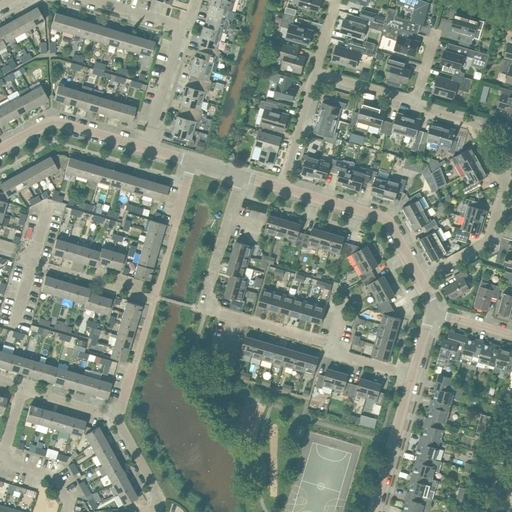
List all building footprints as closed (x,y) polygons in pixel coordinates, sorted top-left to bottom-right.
[(235,0),(209,0),(208,5),(228,11),(232,12),(235,0)] [(299,0),(298,6),(318,11),(321,0),(299,0)] [(424,0),(404,0),(404,3),(403,3),(415,8),(411,22),(394,17),(396,11),(388,9),(384,24),(401,29),(417,34),(420,24),(421,25),(424,16),(426,17),(428,11),(425,10),(428,2),(430,3),(430,2),(424,0)] [(228,11),(208,5),(206,10),(207,11),(209,12),(206,21),(231,28),(232,24),(228,23),(229,22),(227,20),(226,19),(228,11)] [(30,9),(26,11),(34,26),(45,20),(37,7),(31,11),(30,9)] [(288,8),(287,14),(295,16),(297,11),(288,8)] [(376,14),(372,13),(362,10),(360,17),(373,20),(374,21),(376,14)] [(34,26),(26,11),(22,14),(23,15),(17,18),(24,32),(34,26)] [(62,31),(67,14),(63,13),(62,15),(55,13),(51,27),(62,31)] [(287,14),(286,14),(284,13),(280,26),(291,29),(288,39),(309,45),(313,31),(293,25),(295,16),(287,14)] [(450,31),(461,35),(459,44),(471,47),(476,29),(482,30),(484,22),(456,13),(450,31)] [(73,34),(77,19),(71,17),(71,16),(67,14),(62,31),(73,34)] [(373,21),(360,17),(358,24),(344,20),(341,32),(361,38),(364,26),(370,28),(373,21)] [(24,32),(17,18),(11,22),(10,20),(6,22),(14,37),(24,32)] [(84,37),(89,21),(85,20),(84,21),(77,19),(73,34),(84,37)] [(95,40),(99,26),(93,24),(93,22),(89,21),(84,37),(95,40)] [(231,28),(206,21),(203,30),(202,29),(201,30),(199,35),(219,41),(222,33),(224,33),(226,32),(226,30),(229,31),(231,28)] [(14,37),(6,22),(2,25),(3,26),(0,27),(0,35),(4,43),(14,37)] [(399,36),(401,29),(384,24),(381,35),(385,36),(385,37),(397,41),(394,50),(415,56),(419,41),(399,36)] [(106,44),(111,27),(107,26),(106,28),(99,26),(95,40),(106,44)] [(117,47),(122,32),(115,30),(115,29),(111,27),(106,44),(117,47)] [(128,50),(133,34),(128,32),(128,34),(122,32),(117,47),(128,50)] [(139,53),(144,39),(137,37),(137,35),(133,34),(128,50),(139,53)] [(219,41),(199,35),(198,40),(198,41),(200,42),(197,51),(219,57),(220,52),(219,50),(217,49),(219,41)] [(155,42),(144,39),(139,53),(150,56),(153,48),(155,48),(156,43),(155,43),(155,42)] [(295,47),(285,45),(282,44),(279,54),(285,56),(282,67),(301,73),(305,58),(293,54),(295,47)] [(351,50),(337,46),(332,61),(355,68),(360,53),(366,54),(368,48),(352,44),(351,50)] [(489,55),(484,53),(451,44),(449,50),(447,51),(445,50),(441,64),(447,65),(446,66),(449,67),(450,66),(455,68),(453,74),(454,74),(454,73),(460,75),(461,72),(460,69),(463,59),(466,57),(474,59),(472,66),(485,69),(489,55)] [(219,57),(197,51),(195,59),(193,59),(192,60),(190,65),(211,71),(213,62),(215,63),(217,62),(218,60),(222,61),(223,58),(218,57),(219,57)] [(12,57),(6,60),(8,64),(11,69),(17,66),(12,57)] [(388,77),(387,83),(398,87),(400,81),(407,83),(411,70),(400,67),(402,62),(389,58),(386,71),(390,72),(388,77)] [(511,61),(507,60),(505,60),(502,71),(509,73),(506,81),(511,83),(511,61)] [(208,79),(211,71),(190,65),(189,70),(190,71),(191,72),(189,80),(215,88),(216,85),(211,83),(211,82),(210,80),(208,79)] [(284,99),(292,101),(296,90),(291,88),(294,78),(274,73),(272,81),(277,83),(274,91),(276,91),(274,98),(283,100),(284,99)] [(476,81),(467,78),(460,76),(460,75),(454,73),(454,74),(453,74),(451,81),(437,77),(432,92),(454,99),(457,88),(470,92),(472,84),(475,85),(476,81)] [(215,88),(189,80),(186,89),(184,89),(183,90),(182,95),(202,101),(204,92),(206,93),(208,91),(209,90),(214,92),(215,88)] [(65,104),(69,88),(58,85),(54,100),(61,102),(60,103),(65,104)] [(48,99),(43,90),(41,86),(30,92),(38,106),(42,104),(41,103),(48,99)] [(502,94),(498,107),(507,109),(505,115),(511,117),(511,97),(511,96),(511,90),(500,87),(498,93),(502,94)] [(76,106),(80,91),(69,88),(65,104),(69,106),(69,104),(76,106)] [(87,111),(91,95),(80,91),(76,106),(83,108),(82,110),(87,111)] [(38,106),(30,92),(21,97),(28,110),(34,107),(34,108),(38,106)] [(98,112),(102,98),(91,95),(87,111),(91,112),(91,111),(98,112)] [(199,109),(202,101),(182,95),(180,100),(181,101),(182,102),(180,110),(201,117),(205,118),(207,114),(202,113),(203,112),(201,109),(199,109)] [(28,110),(21,97),(11,102),(19,117),(22,115),(21,114),(28,110)] [(108,117),(113,101),(102,98),(98,112),(105,114),(104,116),(108,117)] [(279,105),(269,102),(261,100),(259,107),(268,110),(263,126),(283,132),(288,115),(277,112),(279,105)] [(341,108),(345,109),(347,104),(335,100),(333,106),(322,102),(319,115),(338,120),(341,108)] [(120,119),(124,104),(113,101),(108,117),(113,118),(113,117),(120,119)] [(19,117),(11,102),(1,108),(8,121),(14,118),(14,119),(19,117)] [(369,125),(375,106),(363,103),(360,113),(354,112),(351,124),(356,125),(357,122),(369,125)] [(136,108),(126,105),(124,104),(120,119),(131,122),(132,121),(133,122),(135,116),(133,116),(136,108)] [(387,110),(375,106),(369,125),(381,128),(380,132),(385,134),(389,122),(384,120),(387,110)] [(1,125),(8,121),(1,108),(0,108),(0,127),(2,126),(1,125)] [(201,117),(180,110),(177,120),(176,119),(174,120),(173,125),(193,131),(196,122),(197,123),(200,121),(201,117)] [(404,135),(409,116),(397,113),(394,123),(389,122),(385,134),(391,135),(392,132),(404,135)] [(334,132),(338,120),(319,115),(315,126),(326,129),(324,135),(337,138),(338,133),(334,132)] [(421,120),(409,116),(404,135),(415,138),(414,142),(420,144),(423,132),(418,130),(421,120)] [(438,145),(444,126),(432,123),(429,133),(423,132),(420,144),(418,152),(423,153),(426,142),(438,145)] [(191,139),(193,131),(173,125),(172,130),(172,131),(174,131),(171,141),(192,147),(194,142),(193,139),(191,139)] [(456,130),(444,126),(438,145),(450,149),(449,152),(455,154),(458,142),(453,140),(454,135),(455,135),(456,133),(455,133),(456,130)] [(263,148),(259,160),(273,164),(277,152),(280,144),(277,143),(278,137),(258,131),(254,146),(263,148)] [(335,144),(337,138),(324,135),(323,140),(335,144)] [(197,142),(195,149),(202,151),(204,144),(197,142)] [(65,169),(69,158),(57,154),(51,158),(50,156),(44,160),(43,158),(39,161),(47,175),(61,168),(65,169)] [(464,154),(455,159),(453,160),(456,165),(459,163),(465,174),(482,165),(476,154),(467,159),(464,154)] [(314,178),(319,159),(317,158),(307,155),(302,174),(314,178)] [(76,175),(81,159),(77,158),(76,160),(69,158),(65,169),(65,172),(76,175)] [(87,179),(91,164),(85,162),(85,160),(81,159),(76,175),(87,179)] [(329,171),(334,172),(337,160),(332,159),(331,162),(319,159),(314,178),(326,181),(329,171)] [(432,159),(430,167),(434,168),(431,170),(432,172),(446,162),(444,160),(439,163),(438,163),(439,161),(432,159)] [(348,188),(354,169),(348,167),(349,163),(337,160),(334,172),(339,174),(336,184),(348,188)] [(47,175),(39,161),(35,163),(36,164),(30,168),(37,181),(47,175)] [(416,162),(414,170),(421,172),(423,164),(416,162)] [(98,182),(103,166),(98,164),(98,166),(91,164),(87,179),(98,182)] [(488,175),(482,165),(465,174),(471,185),(462,190),(465,195),(481,186),(479,181),(488,175)] [(109,185),(113,170),(107,168),(107,167),(103,166),(98,182),(109,185)] [(428,166),(422,173),(425,179),(432,176),(428,166)] [(363,181),(368,182),(372,170),(361,167),(360,171),(354,169),(348,188),(360,191),(363,181)] [(37,181),(30,168),(24,171),(23,169),(19,172),(27,186),(37,181)] [(124,174),(125,174),(125,172),(120,171),(120,172),(113,170),(109,185),(120,188),(124,174)] [(383,198),(388,179),(376,176),(377,172),(372,170),(368,182),(374,184),(371,194),(383,198)] [(27,186),(19,172),(15,174),(16,175),(10,179),(17,192),(27,186)] [(131,191),(136,175),(131,174),(131,176),(125,174),(124,174),(120,188),(131,191)] [(142,195),(146,180),(139,178),(140,176),(136,175),(131,191),(142,195)] [(17,192),(10,179),(4,182),(3,180),(0,182),(0,185),(4,192),(0,194),(0,200),(3,201),(4,199),(7,197),(7,198),(17,192)] [(403,192),(406,183),(407,180),(401,179),(400,183),(388,179),(383,198),(395,201),(398,191),(403,192)] [(153,198),(157,181),(153,180),(153,182),(146,180),(142,195),(153,198)] [(164,201),(169,186),(161,184),(162,183),(157,181),(153,198),(155,198),(164,201)] [(56,201),(58,195),(59,191),(54,190),(51,199),(56,201)] [(420,192),(417,194),(409,198),(411,203),(402,209),(408,220),(425,210),(419,199),(422,198),(420,192)] [(470,200),(469,199),(466,199),(465,204),(468,205),(465,217),(484,223),(487,211),(477,207),(478,202),(474,201),(470,200)] [(90,211),(91,205),(86,204),(80,202),(79,208),(90,211)] [(101,214),(102,208),(91,205),(90,211),(101,214)] [(431,221),(425,210),(408,220),(414,231),(423,225),(426,230),(437,224),(434,219),(431,221)] [(275,235),(280,218),(269,215),(264,232),(275,235)] [(480,235),(484,223),(465,217),(461,229),(458,228),(456,233),(468,237),(470,231),(480,235)] [(286,238),(291,221),(280,218),(275,235),(286,238)] [(162,236),(165,224),(150,220),(147,231),(162,236)] [(301,224),(291,221),(286,238),(296,242),(295,245),(301,246),(305,234),(299,232),(301,224)] [(440,229),(437,224),(426,230),(429,235),(419,240),(425,251),(442,242),(436,231),(440,229)] [(318,248),(324,231),(313,228),(311,235),(305,234),(301,246),(307,248),(308,245),(318,248)] [(158,247),(162,236),(147,231),(144,242),(158,247)] [(329,251),(334,234),(324,231),(318,248),(329,251)] [(467,242),(468,237),(456,233),(455,239),(467,242)] [(345,237),(334,234),(329,251),(347,256),(351,244),(343,242),(345,237)] [(63,257),(67,242),(56,239),(52,254),(63,257)] [(236,241),(233,252),(250,257),(253,246),(236,241)] [(74,260),(78,245),(67,242),(63,257),(74,260)] [(155,258),(158,247),(144,242),(140,253),(155,258)] [(448,253),(443,244),(442,242),(425,251),(431,262),(448,253)] [(359,246),(351,244),(347,256),(348,257),(352,254),(357,264),(373,256),(367,246),(360,249),(359,246)] [(85,263),(89,249),(78,245),(74,260),(85,263)] [(109,266),(113,251),(101,248),(100,252),(97,263),(98,263),(109,266)] [(100,252),(89,249),(85,263),(97,267),(98,263),(97,263),(100,252)] [(120,269),(123,260),(124,255),(113,251),(109,266),(120,269)] [(247,268),(250,257),(233,252),(230,263),(247,268)] [(152,269),(155,258),(140,253),(137,264),(152,269)] [(378,265),(373,256),(357,264),(363,274),(360,275),(363,281),(374,274),(371,269),(378,265)] [(244,277),(247,268),(230,263),(227,273),(248,279),(249,279),(244,277)] [(149,280),(152,269),(137,264),(134,276),(149,280)] [(465,270),(454,276),(457,281),(445,288),(451,300),(470,290),(464,278),(468,276),(465,270)] [(245,290),(248,279),(227,273),(226,274),(231,275),(228,285),(245,290)] [(377,280),(374,274),(363,281),(366,286),(368,284),(374,294),(389,286),(384,276),(377,280)] [(52,294),(57,279),(45,276),(41,291),(52,294)] [(63,297),(68,282),(57,279),(52,294),(63,297)] [(497,299),(500,290),(501,287),(482,281),(480,286),(477,297),(474,307),(488,310),(491,297),(497,299)] [(74,300),(79,285),(68,282),(63,297),(74,300)] [(85,304),(89,293),(90,289),(79,285),(74,300),(85,303),(85,304)] [(245,290),(228,285),(225,296),(233,298),(230,308),(242,312),(245,301),(242,300),(245,290)] [(395,295),(389,286),(374,294),(379,304),(376,305),(380,312),(391,305),(388,299),(395,295)] [(269,309),(274,291),(263,288),(258,306),(269,309)] [(279,312),(284,294),(274,291),(269,309),(279,312)] [(100,296),(89,293),(85,304),(85,303),(84,307),(96,311),(100,296)] [(511,295),(503,293),(497,313),(510,317),(511,310),(511,295)] [(290,315),(295,298),(284,294),(279,312),(290,315)] [(107,314),(111,299),(100,296),(96,311),(107,314)] [(300,318),(305,301),(295,298),(290,315),(300,318)] [(126,301),(123,313),(138,317),(141,306),(126,301)] [(311,321),(316,304),(305,301),(300,318),(311,321)] [(321,324),(326,307),(316,304),(311,321),(321,324)] [(395,311),(391,305),(380,312),(381,313),(383,314),(380,324),(398,329),(401,319),(393,317),(395,311)] [(135,328),(138,317),(123,313),(120,324),(135,328)] [(131,339),(135,328),(120,324),(117,335),(131,339)] [(395,340),(398,329),(380,324),(377,335),(395,340)] [(462,356),(467,339),(460,337),(461,335),(453,332),(450,341),(444,339),(436,365),(442,366),(448,363),(459,366),(460,362),(462,356)] [(128,350),(131,339),(117,335),(114,346),(128,350)] [(391,351),(395,340),(377,335),(374,346),(391,351)] [(251,357),(256,339),(246,336),(241,353),(251,357)] [(262,360),(267,342),(256,339),(251,357),(262,360)] [(476,369),(477,366),(480,354),(484,343),(484,342),(478,340),(477,342),(467,339),(462,356),(468,358),(470,367),(476,369)] [(272,363),(277,345),(267,342),(262,360),(272,363)] [(484,368),(485,366),(493,369),(494,366),(496,359),(497,359),(500,347),(500,348),(501,346),(494,344),(494,347),(483,344),(484,343),(480,354),(477,366),(484,368)] [(283,366),(288,348),(277,345),(272,363),(283,366)] [(125,361),(128,350),(114,346),(110,357),(125,361)] [(388,361),(391,351),(374,346),(371,356),(388,361)] [(511,349),(510,352),(500,349),(500,348),(500,347),(497,359),(496,359),(494,366),(501,368),(502,371),(510,374),(511,366),(511,349)] [(293,369),(298,351),(288,348),(283,366),(293,369)] [(0,366),(8,369),(12,354),(1,351),(0,355),(0,366)] [(304,372),(309,355),(298,351),(293,369),(304,372)] [(19,372),(23,358),(12,354),(8,369),(19,372)] [(314,375),(319,358),(309,355),(304,372),(314,375)] [(30,376),(34,361),(23,358),(19,372),(30,376)] [(41,379),(45,364),(34,361),(30,376),(41,379)] [(52,382),(56,367),(45,364),(41,379),(52,382)] [(63,385),(67,370),(56,367),(52,382),(63,385)] [(333,389),(338,371),(327,368),(325,376),(319,374),(316,384),(316,387),(322,388),(322,386),(333,389)] [(74,388),(78,373),(67,370),(63,385),(74,388)] [(349,375),(338,371),(333,389),(344,392),(343,395),(349,396),(352,384),(347,382),(349,375)] [(85,391),(89,377),(78,373),(74,388),(85,391)] [(451,378),(448,377),(439,374),(437,381),(449,385),(451,378)] [(96,395),(100,380),(89,377),(85,391),(96,395)] [(366,398),(371,381),(360,378),(358,386),(352,384),(349,396),(354,398),(355,395),(366,398)] [(107,398),(111,383),(100,380),(96,395),(107,398)] [(382,384),(371,381),(366,398),(377,401),(376,404),(382,406),(385,393),(380,392),(382,384)] [(463,389),(449,385),(437,381),(435,388),(437,389),(434,400),(433,399),(433,400),(444,403),(451,405),(453,399),(460,401),(463,389)] [(442,409),(444,403),(433,400),(433,399),(431,399),(429,406),(432,407),(429,418),(427,418),(446,423),(449,411),(442,409)] [(37,423),(41,408),(30,405),(26,420),(37,423)] [(48,426),(52,412),(41,408),(37,423),(35,430),(46,433),(48,426)] [(59,429),(63,415),(52,412),(48,426),(59,429)] [(68,440),(70,433),(74,418),(63,415),(59,429),(57,436),(68,440)] [(440,441),(446,423),(427,418),(426,417),(424,424),(426,425),(423,436),(422,436),(440,441)] [(86,421),(74,418),(70,433),(81,436),(82,433),(84,426),(86,421)] [(94,429),(84,426),(82,433),(86,434),(85,434),(91,445),(104,437),(98,427),(94,429)] [(435,460),(440,441),(422,436),(421,436),(415,454),(418,455),(435,460)] [(109,447),(104,437),(91,445),(91,446),(86,448),(91,457),(96,454),(109,447)] [(115,457),(109,447),(96,454),(101,464),(115,457)] [(442,462),(435,460),(418,455),(412,473),(425,477),(432,479),(434,471),(439,473),(442,462)] [(120,467),(115,457),(101,464),(107,474),(120,467)] [(126,477),(120,467),(107,474),(112,484),(126,477)] [(438,481),(432,479),(425,477),(412,473),(410,480),(413,481),(410,492),(408,491),(408,492),(420,495),(427,497),(429,490),(435,491),(438,481)] [(86,486),(84,481),(81,476),(76,479),(81,489),(86,486)] [(131,487),(126,477),(112,484),(118,494),(131,487)] [(91,494),(86,486),(81,489),(86,497),(91,494)] [(137,498),(131,487),(118,494),(119,496),(124,505),(137,498)] [(433,499),(427,497),(420,495),(408,492),(408,491),(407,491),(405,498),(408,499),(404,510),(403,510),(410,511),(428,511),(429,511),(431,510),(431,508),(432,507),(431,505),(433,499)] [(95,502),(93,497),(91,494),(86,497),(90,505),(95,502)]
